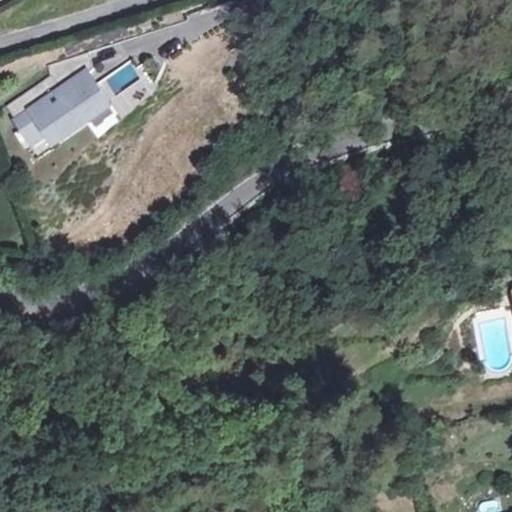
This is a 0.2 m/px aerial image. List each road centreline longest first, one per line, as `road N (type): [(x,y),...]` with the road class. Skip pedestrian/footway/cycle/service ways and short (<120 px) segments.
road 1 (tertiary): [(511,97),(277,169),(170,247),(75,289),(0,293)]
road 2 (residential): [(0,44),(151,0)]
